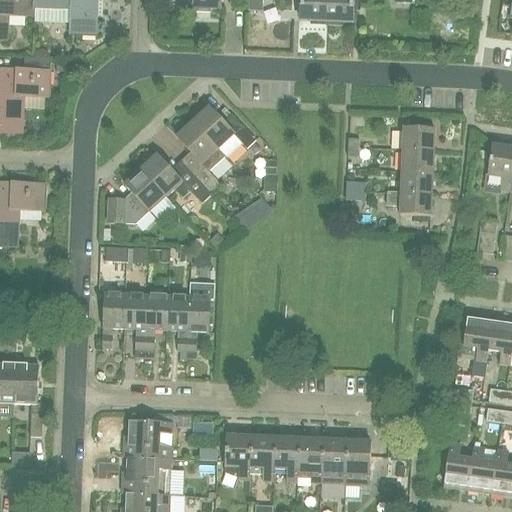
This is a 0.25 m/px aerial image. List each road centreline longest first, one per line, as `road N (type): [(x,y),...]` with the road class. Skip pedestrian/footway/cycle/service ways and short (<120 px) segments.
road 1 (residential): [(369,408),(71,399)]
road 2 (residential): [(381,70),(138,64)]
road 3 (residential): [(82,159),(71,399)]
road 4 (residential): [(375,209),(381,70)]
road 5 (residential): [(511,83),(381,70)]
road 6 (residential): [(138,64),(114,74),(89,106),(82,159)]
